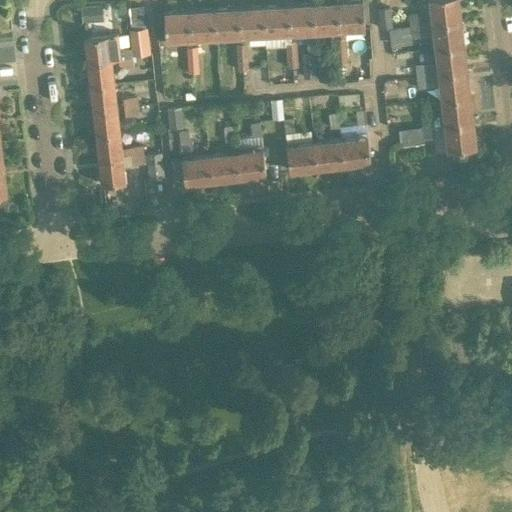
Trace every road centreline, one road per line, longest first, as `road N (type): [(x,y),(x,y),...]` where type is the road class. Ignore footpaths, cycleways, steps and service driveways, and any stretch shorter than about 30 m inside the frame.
road 1 (residential): [(59,252),(306,230),(323,220),(511,196)]
road 2 (residential): [(59,252),(33,0)]
road 3 (residential): [(511,138),(496,0)]
